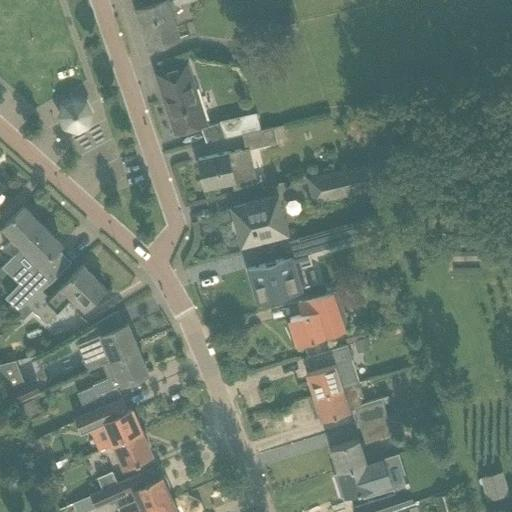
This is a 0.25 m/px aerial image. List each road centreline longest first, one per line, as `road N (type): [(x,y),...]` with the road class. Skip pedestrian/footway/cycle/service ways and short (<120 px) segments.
road 1 (residential): [(154,266),(177,235),(98,0)]
road 2 (residential): [(266,511),(192,325),(154,266)]
road 3 (residential): [(0,126),(154,266)]
